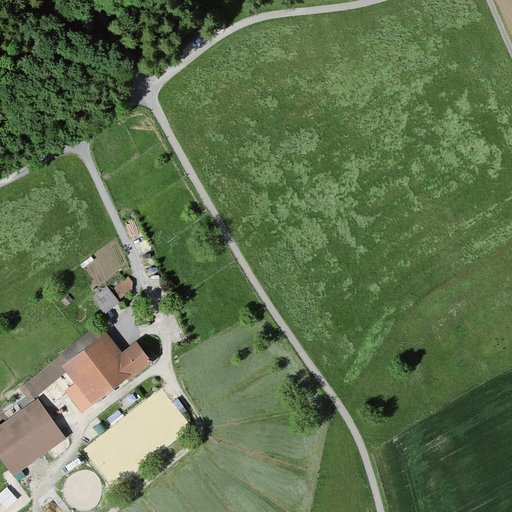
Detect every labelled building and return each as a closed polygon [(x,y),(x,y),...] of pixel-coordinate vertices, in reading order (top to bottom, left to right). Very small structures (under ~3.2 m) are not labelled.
[(107,288),(94,298),(104,310),(117,300),(116,299),(127,290),(124,287),(127,285),(124,281),(110,292),(107,288)] [(68,293),(62,300),(67,305),(74,299),(68,293)] [(65,356),(71,363),(80,374),(87,384),(81,389),(91,401),(126,373),(129,376),(149,361),(136,344),(117,359),(93,329),(70,347),(72,350),(65,356)] [(68,360),(63,355),(30,382),(35,388),(68,360)] [(35,388),(30,382),(27,385),(36,396),(73,366),(68,360),(35,388)] [(87,384),(80,374),(68,384),(85,405),(91,401),(81,389),(87,384)] [(0,436),(42,407),(36,399),(0,424),(0,436)] [(42,407),(0,436),(0,455),(13,473),(63,437),(42,407)] [(0,498),(7,507),(19,497),(9,485),(0,492),(0,498)]
